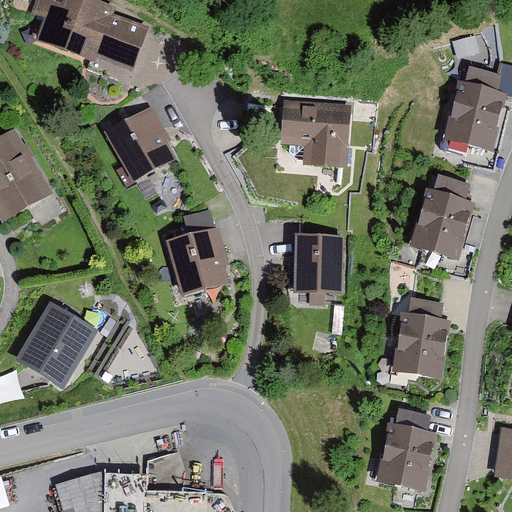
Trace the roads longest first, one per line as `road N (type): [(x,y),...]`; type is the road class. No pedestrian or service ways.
road 1 (residential): [(233,409),(263,290),(231,189),(162,67)]
road 2 (residential): [(450,511),(484,271),(511,184)]
road 3 (tertiary): [(0,454),(198,405),(233,409)]
